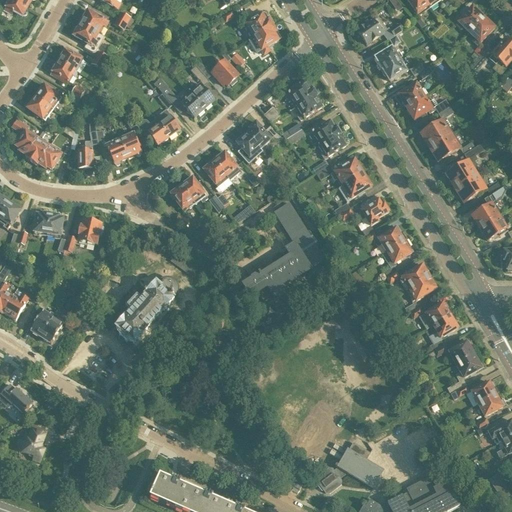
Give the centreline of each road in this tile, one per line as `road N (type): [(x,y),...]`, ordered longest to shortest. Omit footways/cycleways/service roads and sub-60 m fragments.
road 1 (residential): [(297,511),(61,385),(0,342)]
road 2 (tertiary): [(487,294),(325,31)]
road 3 (tertiary): [(313,43),(474,297)]
road 4 (residential): [(139,190),(313,43)]
road 5 (residential): [(139,190),(113,198),(46,192),(0,166)]
